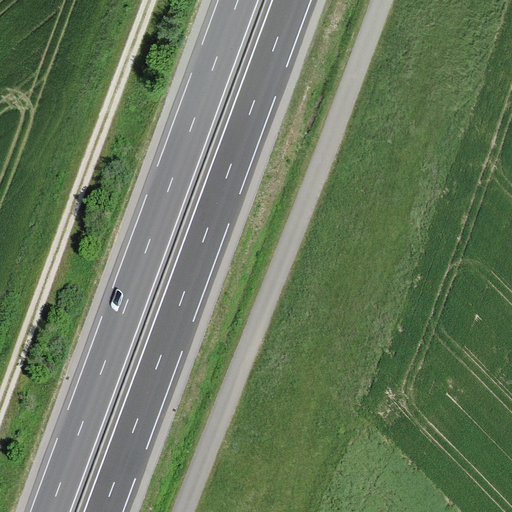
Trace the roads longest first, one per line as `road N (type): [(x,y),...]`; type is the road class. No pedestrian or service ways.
road 1 (unclassified): [(383,0),(184,511)]
road 2 (trunk): [(234,0),(46,511)]
road 3 (trunk): [(111,511),(299,0)]
road 4 (track): [(152,0),(0,420)]
